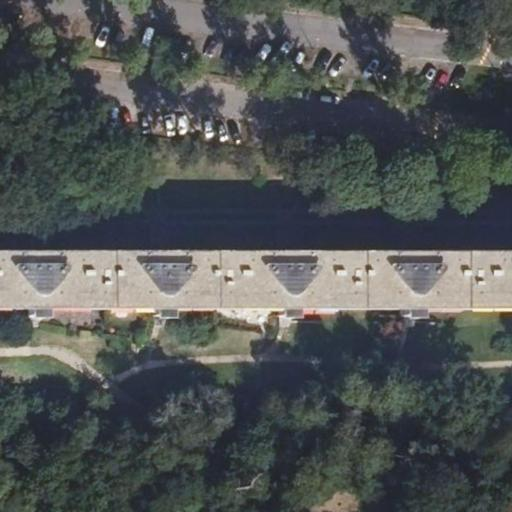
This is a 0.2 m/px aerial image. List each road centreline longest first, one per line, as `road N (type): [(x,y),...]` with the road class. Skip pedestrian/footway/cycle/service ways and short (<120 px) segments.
road 1 (residential): [(0,75),(511,134)]
road 2 (residential): [(511,63),(59,0)]
